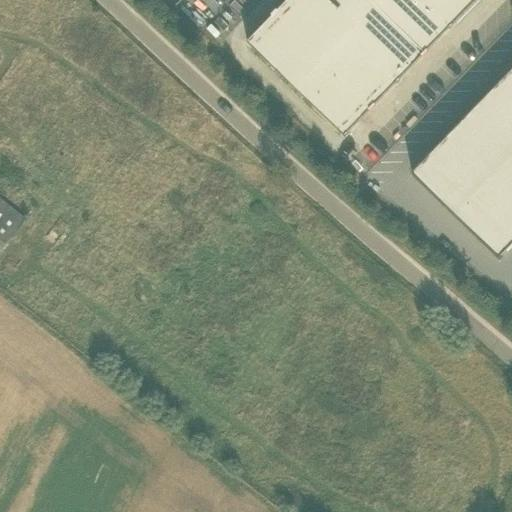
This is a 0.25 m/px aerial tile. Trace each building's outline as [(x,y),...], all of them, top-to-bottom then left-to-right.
[(273,18),(248,44),(345,138),(370,112),(371,113),(376,107),(375,107),(423,58),(423,59),(428,53),(478,0),(290,0),(278,13),(278,12),(272,18),(273,18)] [(511,73),(492,94),(511,112),(511,73)] [(511,112),(492,94),(472,114),(511,152),(511,112)] [(511,160),(511,152),(472,114),(452,135),(496,177),(511,160)] [(496,177),(452,135),(432,156),(476,198),(496,177)] [(476,198),(432,156),(412,176),(456,218),(476,198)] [(511,160),(496,177),(511,193),(511,160)] [(511,193),(496,177),(476,198),(511,233),(511,193)] [(511,247),(511,233),(476,198),(456,218),(500,260),(511,247)] [(0,201),(0,246),(22,219),(0,201)] [(43,458),(18,511),(96,511),(108,487),(43,458)]
